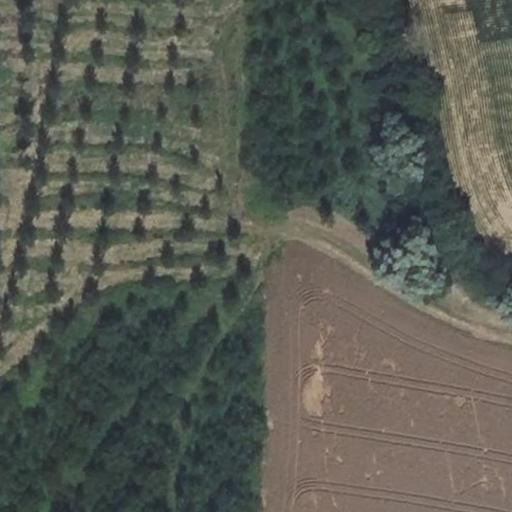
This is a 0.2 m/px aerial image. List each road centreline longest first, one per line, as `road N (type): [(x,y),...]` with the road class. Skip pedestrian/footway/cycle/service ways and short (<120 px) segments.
road 1 (track): [(511,334),(373,274),(333,237),(238,223),(40,218)]
road 2 (track): [(265,227),(259,306),(174,424),(181,511)]
